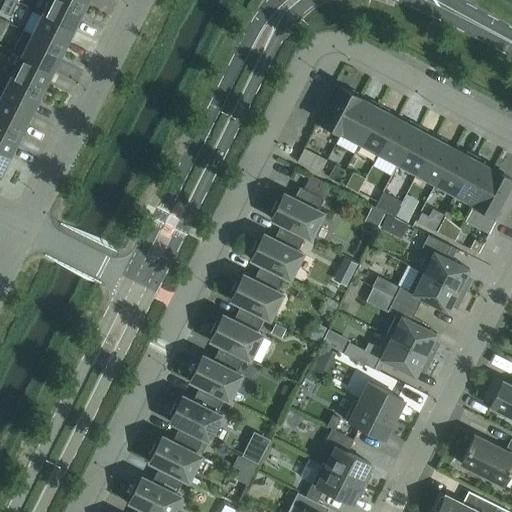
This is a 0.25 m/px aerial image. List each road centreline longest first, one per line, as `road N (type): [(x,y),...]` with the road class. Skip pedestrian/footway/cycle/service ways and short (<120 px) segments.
road 1 (residential): [(511,137),(323,37),(81,511)]
road 2 (tertiary): [(151,291),(283,26),(315,0)]
road 3 (tertiary): [(278,0),(262,16),(131,281)]
road 4 (residential): [(511,276),(394,511)]
road 5 (tertiary): [(131,281),(13,511)]
road 6 (residential): [(26,228),(143,0)]
road 7 (tertiary): [(42,511),(151,291)]
